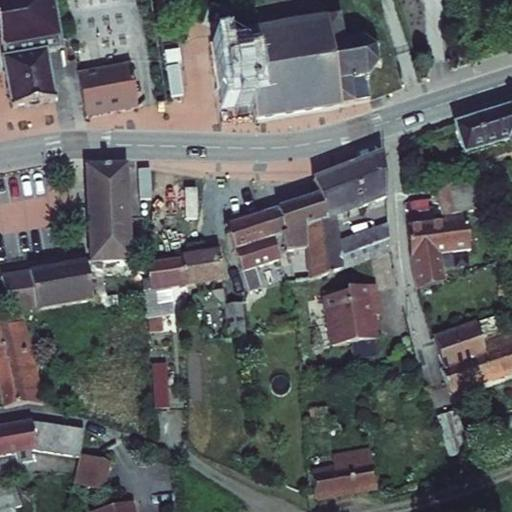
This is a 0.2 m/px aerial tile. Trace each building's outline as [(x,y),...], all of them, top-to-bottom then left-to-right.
[(7,58),(16,109),(58,101),(50,51),(67,48),(62,22),(58,0),(0,0),(0,16),(5,46),(10,45),(12,57),(7,58)] [(252,100),(256,125),(371,106),(370,101),(369,96),(369,91),(371,86),(373,80),(376,75),(379,73),(376,53),(360,44),(345,47),(341,22),(241,40),(245,65),(223,69),(230,103),(252,100)] [(81,75),(89,119),(142,110),(134,65),(81,75)] [(511,111),(455,128),(464,156),(510,143),(511,148),(511,111)] [(313,188),(317,201),(326,226),(329,225),(330,230),(309,239),(305,240),(312,286),(345,279),(344,275),(394,258),(391,232),(345,250),(341,236),(351,232),(348,221),(388,206),(383,160),(313,188)] [(84,169),(93,267),(134,264),(130,190),(127,167),(84,169)] [(484,189),(453,191),(462,219),(490,211),(484,189)] [(317,201),(281,214),(294,257),(291,261),(286,264),(289,271),(292,270),(299,289),(312,286),(305,240),(309,239),(308,235),(313,234),(312,231),(326,226),(317,201)] [(281,214),(257,222),(266,249),(272,247),(278,263),(294,257),(281,214)] [(227,233),(250,298),(265,293),(257,270),(278,263),(272,247),(266,249),(257,222),(227,233)] [(419,259),(423,286),(441,283),(439,258),(460,257),(457,226),(412,229),(414,259),(419,259)] [(187,264),(181,265),(187,291),(223,285),(220,260),(204,261),(203,254),(187,256),(187,264)] [(148,307),(150,342),(160,342),(159,326),(165,325),(165,319),(168,319),(164,295),(187,291),(181,265),(170,266),(147,269),(148,288),(144,288),(145,307),(148,307)] [(7,304),(11,320),(94,307),(88,271),(2,284),(4,290),(7,304)] [(357,298),(335,301),(342,351),(386,344),(383,320),(390,319),(386,289),(356,294),(357,298)] [(0,395),(4,412),(20,409),(29,407),(44,412),(24,323),(9,326),(4,305),(0,306),(0,395)] [(236,310),(242,342),(255,339),(251,316),(258,315),(256,306),(236,310)] [(216,318),(221,345),(231,343),(227,309),(211,311),(212,318),(216,318)] [(428,340),(446,397),(511,376),(511,347),(492,354),(488,342),(478,345),(473,326),(430,339),(428,340)] [(163,371),(165,416),(180,415),(178,370),(163,371)] [(439,413),(453,451),(472,444),(458,406),(439,413)] [(316,417),(320,433),(339,429),(335,413),(316,417)] [(0,429),(0,459),(34,452),(84,459),(84,454),(88,431),(33,424),(0,429)] [(318,480),(323,503),(382,490),(374,453),(336,461),(339,475),(318,480)] [(115,460),(99,457),(98,461),(84,459),(79,484),(109,490),(115,460)] [(12,473),(0,476),(0,511),(24,511),(24,510),(34,507),(27,485),(17,489),(12,473)]
